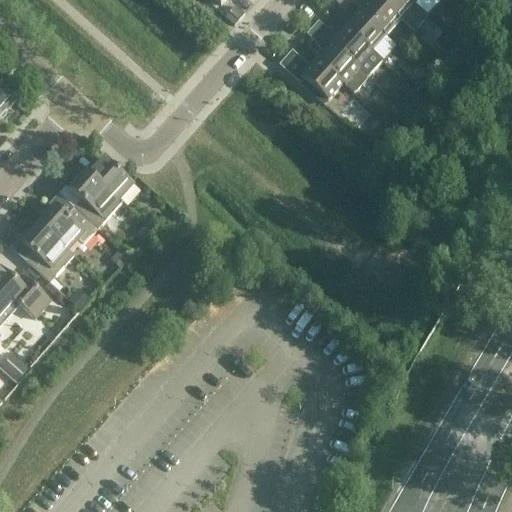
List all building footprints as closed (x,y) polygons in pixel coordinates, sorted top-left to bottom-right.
[(387,38),(343,0),(339,0),(336,4),(355,21),(346,31),(373,55),(387,38)] [(401,22),(376,0),(374,0),(367,9),(356,0),(343,0),(387,38),(401,22)] [(416,6),(408,0),(376,0),(401,22),(414,33),(422,24),(410,13),(416,6)] [(490,0),(478,0),(476,2),(485,10),(492,2),(490,0)] [(235,8),(225,19),(235,28),(245,17),(235,8)] [(373,55),(346,31),(338,41),(319,24),(313,30),(358,71),(373,55)] [(358,71),(313,30),(307,37),(326,54),(318,63),(344,87),(358,71)] [(468,53),(456,43),(443,57),(455,68),(468,53)] [(344,87),(318,63),(311,71),(299,62),(298,63),(290,56),(279,67),(324,107),(328,103),(329,103),(344,87)] [(453,69),(438,58),(433,64),(447,76),(453,69)] [(0,87),(0,121),(17,103),(0,87)] [(430,106),(412,89),(398,104),(417,121),(430,106)] [(413,126),(392,108),(381,120),(402,138),(413,126)] [(119,203),(134,186),(105,160),(90,176),(90,177),(119,203)] [(90,176),(87,174),(70,192),(82,202),(74,211),(98,232),(122,205),(119,203),(90,177),(90,176)] [(39,228),(69,255),(79,244),(83,248),(98,232),(74,211),(66,219),(55,209),(39,228)] [(158,235),(154,232),(162,223),(155,217),(138,235),(149,245),(158,235)] [(69,255),(39,228),(22,246),(34,256),(26,265),(30,269),(26,273),(36,282),(40,278),(49,286),(74,259),(69,255)] [(129,260),(119,251),(110,261),(120,270),(129,260)] [(0,339),(1,339),(0,338),(0,329),(20,307),(35,321),(51,303),(23,278),(18,284),(1,269),(0,270),(0,339)] [(58,294),(49,286),(46,290),(55,298),(58,294)] [(68,303),(80,313),(86,306),(75,296),(68,303)] [(26,370),(12,358),(2,370),(16,382),(26,370)]
